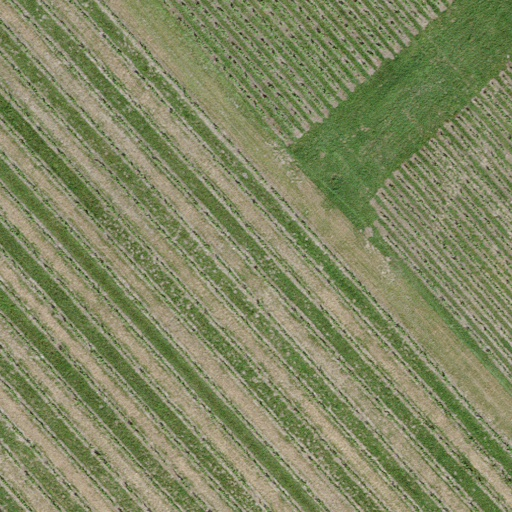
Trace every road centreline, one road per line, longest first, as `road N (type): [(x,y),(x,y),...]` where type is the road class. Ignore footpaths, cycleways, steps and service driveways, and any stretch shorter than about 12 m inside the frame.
road 1 (track): [(147,0),(511,412)]
road 2 (track): [(309,182),(511,4)]
